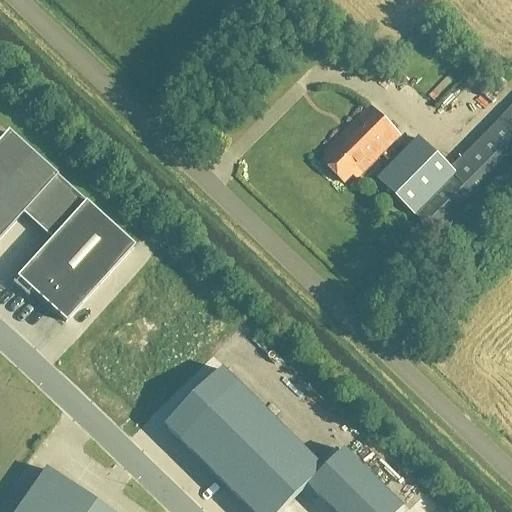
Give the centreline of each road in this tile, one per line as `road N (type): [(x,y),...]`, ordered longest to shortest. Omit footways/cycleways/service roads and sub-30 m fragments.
road 1 (unclassified): [(511,474),(17,0)]
road 2 (unclassified): [(0,337),(181,511)]
